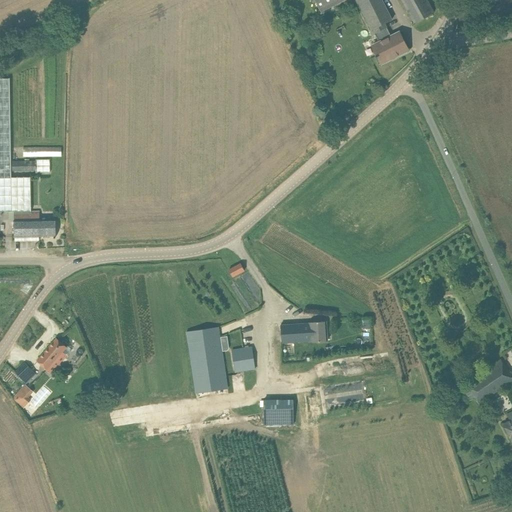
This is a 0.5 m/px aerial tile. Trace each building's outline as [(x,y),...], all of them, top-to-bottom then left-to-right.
[(314,0),(321,12),(343,0),(314,0)] [(377,54),(375,56),(375,57),(377,56),(381,64),(408,50),(404,41),(399,32),(391,36),(385,23),(392,20),(381,0),(357,0),(372,29),(373,29),(379,42),(373,45),(377,54)] [(402,0),(415,23),(434,12),(427,0),(402,0)] [(9,76),(0,76),(0,209),(31,209),(31,175),(11,176),(11,170),(11,160),(9,76)] [(21,148),(21,157),(60,156),(60,147),(21,148)] [(13,161),(13,170),(36,170),(36,172),(50,172),(50,158),(36,158),(36,160),(36,161),(13,161)] [(14,220),(14,236),(56,235),(56,219),(40,219),(40,211),(14,212),(14,220)] [(229,269),(233,276),(244,270),(241,263),(229,269)] [(309,323),(281,325),(282,343),(311,341),(328,340),(326,321),(309,322),(309,323)] [(187,332),(196,393),(228,388),(219,327),(187,332)] [(68,345),(67,346),(57,338),(37,360),(53,374),(61,364),(60,363),(65,357),(66,358),(72,350),(68,345)] [(232,349),(236,372),(256,369),(253,346),(232,349)] [(511,376),(501,359),(461,385),(471,401),(476,398),(478,402),(511,380),(511,376)] [(15,372),(26,383),(36,374),(25,363),(15,372)] [(25,385),(14,397),(15,400),(24,408),(31,400),(28,397),(33,392),(25,385)] [(99,387),(90,392),(95,400),(103,395),(99,387)] [(264,400),(264,424),(295,424),(294,399),(264,400)] [(509,420),(503,423),(511,442),(511,411),(506,414),(509,420)]
